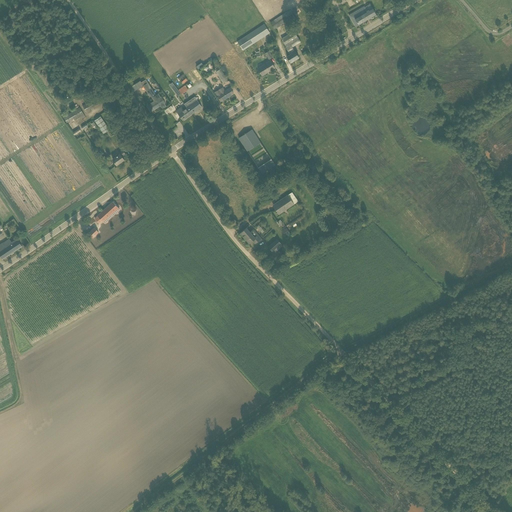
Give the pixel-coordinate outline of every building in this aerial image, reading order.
[(356,27),(365,21),(376,15),(372,8),(367,11),(364,6),(349,15),(356,27)] [(275,29),(296,16),(292,9),(270,23),(275,29)] [(264,24),(237,41),(243,50),(270,33),(264,24)] [(207,57),(226,45),(218,32),(189,51),(190,54),(193,52),(196,57),(194,59),(196,62),(194,63),(194,64),(199,61),(199,62),(207,57)] [(292,47),(301,42),(298,37),(295,32),(282,40),(285,45),(288,50),(289,49),(291,54),(287,56),(291,62),(299,57),(295,51),(292,47)] [(258,69),(262,76),(275,68),(270,61),(258,69)] [(223,74),(222,74),(219,70),(216,72),(223,83),(228,81),(223,74)] [(172,87),(179,96),(181,94),(178,90),(175,85),(172,87)] [(188,89),(185,85),(178,90),(181,94),(182,94),(188,89)] [(215,92),(221,101),(234,93),(230,88),(225,91),(222,88),(215,92)] [(151,112),(155,109),(160,106),(162,109),(166,106),(165,104),(165,103),(161,97),(159,94),(152,98),(154,101),(151,103),(147,107),(151,112)] [(193,113),(202,107),(195,97),(185,105),(187,108),(189,111),(191,110),(193,113)] [(82,105),(85,111),(98,104),(97,101),(95,101),(94,99),(82,105)] [(85,117),(80,107),(63,117),(67,123),(74,119),(75,120),(81,117),(82,119),(85,117)] [(183,120),(193,113),(191,110),(189,111),(187,108),(184,110),(182,107),(176,111),(183,120)] [(94,120),(103,134),(110,129),(101,116),(94,120)] [(239,138),(241,142),(247,151),(260,142),(252,129),(239,138)] [(125,154),(123,150),(119,153),(120,154),(113,159),(117,165),(124,160),(122,156),(125,154)] [(112,162),(108,156),(102,159),(107,166),(112,162)] [(275,165),(271,159),(258,168),(261,173),(275,165)] [(279,214),(294,204),(288,195),(278,202),(281,207),(276,210),(279,214)] [(118,208),(113,202),(98,215),(98,216),(95,218),(99,223),(102,220),(103,221),(118,208)] [(94,228),(88,234),(92,238),(98,232),(94,228)] [(254,240),(256,243),(261,238),(253,229),(250,232),(246,228),(240,233),(249,244),(254,240)] [(277,237),(267,245),(273,251),(282,243),(277,237)] [(0,244),(0,256),(2,259),(21,246),(17,239),(11,243),(9,239),(0,244)]
